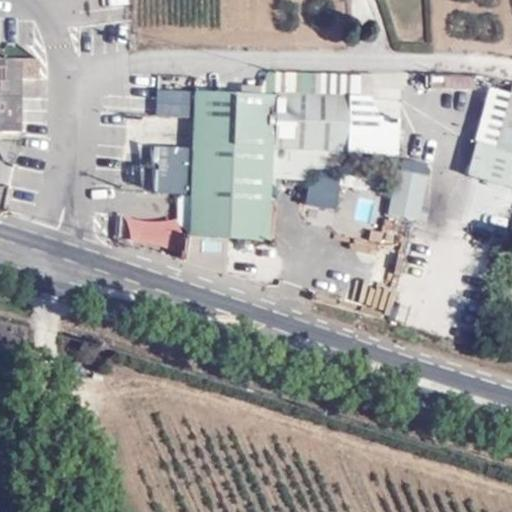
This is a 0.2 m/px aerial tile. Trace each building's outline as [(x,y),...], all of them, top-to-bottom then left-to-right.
[(265,102),(153,95),(152,119),(189,121),(184,236),(260,240),(265,152),(344,154),(346,99),(265,94),(265,102)] [(511,187),(511,98),(509,97),(494,146),(475,142),(467,175),(511,187)] [(419,221),(427,164),(398,160),(390,217),(419,221)] [(341,173),(316,169),(315,181),(309,180),(305,206),(336,211),(341,173)] [(126,219),(126,247),(177,248),(178,220),(126,219)]
